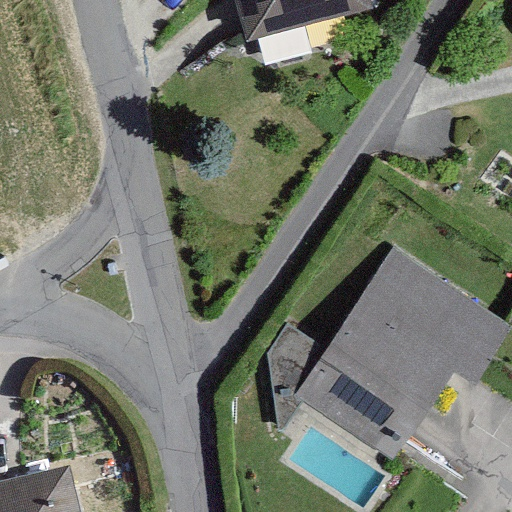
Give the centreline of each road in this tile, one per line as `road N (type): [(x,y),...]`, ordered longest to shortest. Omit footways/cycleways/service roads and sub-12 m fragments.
road 1 (residential): [(178,392),(288,258),(462,0)]
road 2 (residential): [(178,392),(136,175)]
road 3 (residential): [(0,308),(112,341),(178,392)]
road 4 (residential): [(136,175),(81,241),(0,296)]
road 5 (residential): [(136,175),(92,0)]
road 6 (residential): [(188,511),(178,392)]
